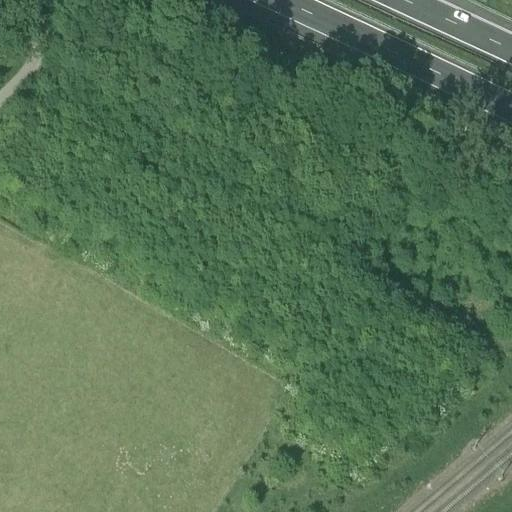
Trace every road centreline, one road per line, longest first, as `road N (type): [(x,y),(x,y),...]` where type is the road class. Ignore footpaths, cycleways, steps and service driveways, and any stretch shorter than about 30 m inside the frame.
road 1 (trunk): [(276,0),(511,110)]
road 2 (trunk): [(511,49),(401,0)]
